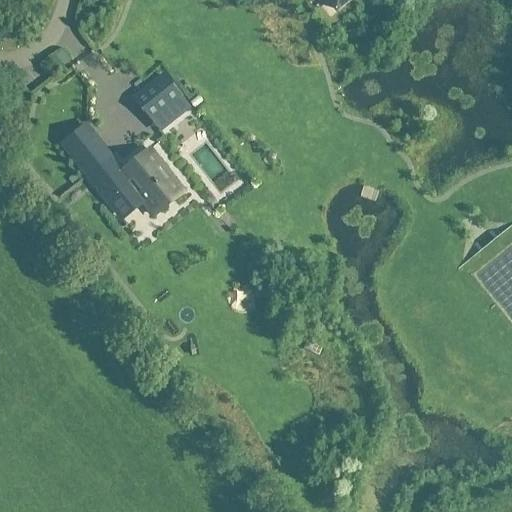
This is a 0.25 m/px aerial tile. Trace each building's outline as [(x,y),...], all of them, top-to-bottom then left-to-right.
[(327,0),(336,10),(347,0),(327,0)] [(189,109),(162,76),(134,98),(161,131),(189,109)] [(114,192),(127,182),(154,216),(184,192),(150,149),(122,172),(110,157),(95,169),(114,192)] [(511,228),(459,272),(511,337),(511,228)] [(307,341),(303,348),(311,352),(314,344),(307,341)]
